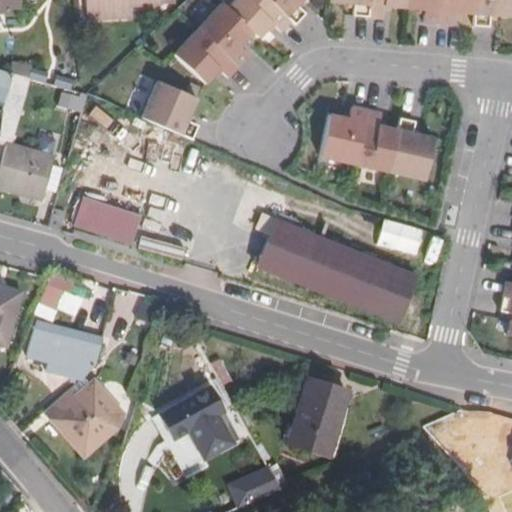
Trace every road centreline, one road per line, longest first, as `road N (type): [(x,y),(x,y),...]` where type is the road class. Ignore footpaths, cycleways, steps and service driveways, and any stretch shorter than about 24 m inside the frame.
road 1 (residential): [(437,373),(0,235)]
road 2 (residential): [(437,373),(502,74)]
road 3 (residential): [(502,74),(325,60),(277,99),(255,148)]
